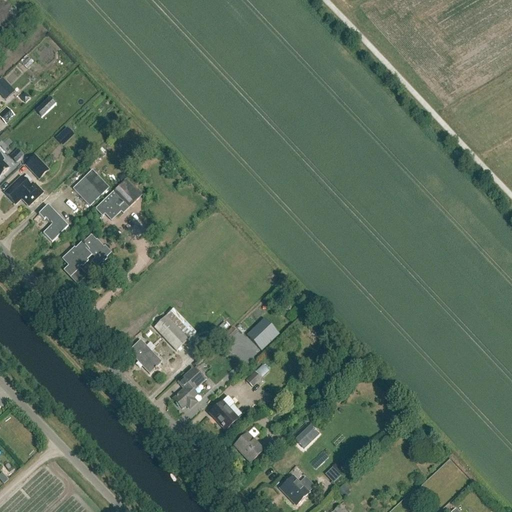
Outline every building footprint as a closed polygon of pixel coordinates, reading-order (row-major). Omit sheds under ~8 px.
[(2,79),(0,81),(0,91),(2,94),(10,87),(2,79)] [(26,95),(21,100),(26,104),(30,100),(26,95)] [(42,119),(55,105),(49,99),(36,112),(42,119)] [(7,109),(0,114),(0,116),(7,124),(14,117),(7,109)] [(56,140),(61,144),(68,137),(64,133),(56,140)] [(18,152),(13,157),(18,162),(23,157),(18,152)] [(2,163),(4,161),(0,155),(0,178),(9,170),(2,163)] [(35,157),(25,166),(39,181),(49,172),(35,157)] [(89,208),(106,192),(109,189),(92,171),(72,190),(89,208)] [(35,186),(31,190),(21,179),(5,194),(16,206),(22,199),(25,202),(24,202),(29,208),(43,194),(35,186)] [(118,188),(113,192),(128,208),(130,209),(134,205),(142,197),(126,181),(118,188)] [(128,208),(113,192),(95,210),(96,211),(102,218),(105,215),(111,222),(121,213),(123,215),(130,209),(128,208)] [(68,228),(48,207),(38,216),(44,222),(45,220),(51,227),(43,234),(52,244),(68,228)] [(96,242),(91,237),(83,244),(82,244),(75,251),(74,250),(62,260),(69,267),(64,271),(77,285),(86,277),(80,270),(79,269),(82,267),(82,268),(88,263),(87,261),(92,256),(95,259),(92,262),(97,267),(102,263),(103,264),(107,260),(106,258),(111,254),(105,247),(103,248),(97,241),(96,242)] [(177,350),(196,333),(173,309),(154,327),(177,350)] [(268,324),(250,340),(261,352),(279,335),(268,324)] [(224,347),(237,334),(232,328),(218,341),(224,347)] [(162,363),(150,351),(154,348),(150,343),(146,347),(140,341),(128,353),(149,375),(162,363)] [(255,373),(261,380),(269,372),(263,366),(255,373)] [(193,393),(204,383),(193,370),(178,383),(184,390),(173,400),(182,410),(186,406),(190,410),(196,404),(193,400),(196,397),(193,393)] [(252,389),(261,380),(255,373),(246,382),(252,389)] [(234,405),(228,398),(223,403),(222,403),(209,415),(225,432),(238,420),(232,413),(236,410),(232,406),(234,405)] [(293,438),(298,444),(313,430),(308,424),(293,438)] [(250,465),(263,452),(253,442),(260,435),(254,428),(247,435),(234,447),(250,465)] [(332,469),(325,476),(333,484),(340,478),(332,469)] [(296,507),(309,495),(292,477),(280,489),(296,507)]
